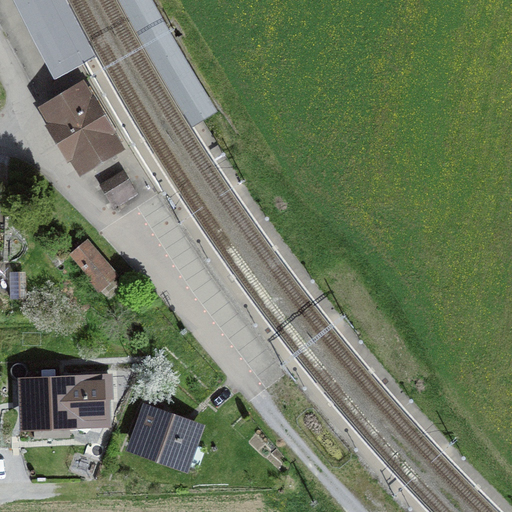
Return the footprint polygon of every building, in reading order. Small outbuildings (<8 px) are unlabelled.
[(124,149),(84,84),(39,111),(79,177),(124,149)] [(115,206),(133,195),(122,177),(104,187),(115,206)] [(89,236),(70,253),(102,290),(121,273),(89,236)] [(107,378),(9,383),(11,422),(109,417),(107,378)] [(196,429),(145,411),(132,451),(183,468),(196,429)]
